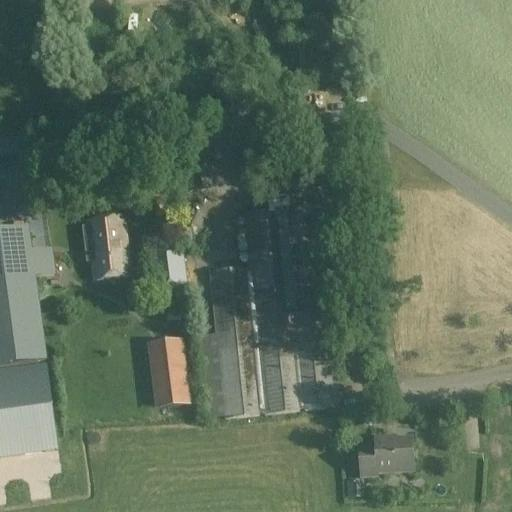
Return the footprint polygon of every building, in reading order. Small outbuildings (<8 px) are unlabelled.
[(249,271),(210,275),(225,422),(260,419),(260,417),(270,416),(270,418),(300,415),(300,413),(304,413),(304,415),(340,410),(320,209),(245,217),(249,271)] [(178,220),(177,242),(195,249),(209,232),(198,214),(178,220)] [(125,220),(86,224),(93,283),(132,278),(125,220)] [(31,256),(27,233),(0,236),(0,369),(45,363),(34,279),(54,277),(50,253),(31,256)] [(184,251),(149,255),(154,293),(189,288),(184,251)] [(376,450),(360,451),(361,480),(378,479),(378,476),(415,474),(413,441),(390,443),(390,439),(375,440),(376,450)] [(349,502),(366,502),(365,487),(349,488),(349,502)]
